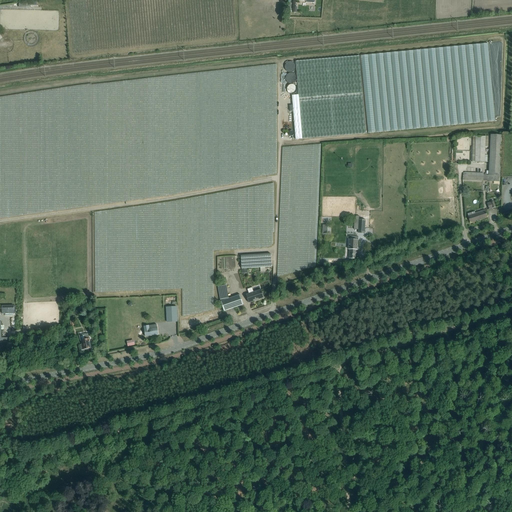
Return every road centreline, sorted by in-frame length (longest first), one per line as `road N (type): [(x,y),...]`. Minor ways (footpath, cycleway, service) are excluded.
road 1 (track): [(173,421),(511,314)]
road 2 (tertiary): [(0,385),(163,353),(285,310)]
road 3 (unknown): [(0,217),(280,179)]
road 4 (tertiary): [(511,230),(285,310)]
road 5 (unclassified): [(0,472),(173,421)]
road 6 (track): [(335,370),(348,511)]
road 7 (unknown): [(272,314),(280,179)]
